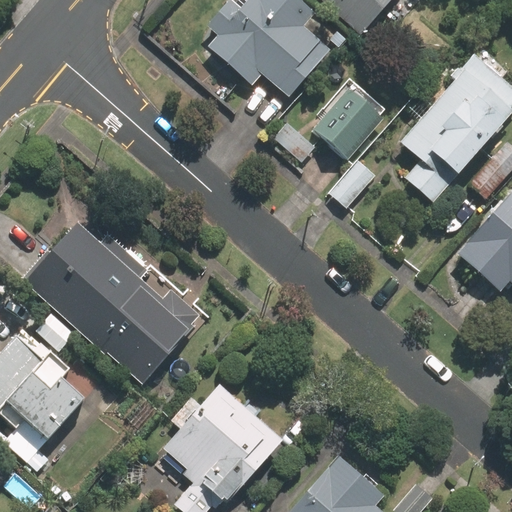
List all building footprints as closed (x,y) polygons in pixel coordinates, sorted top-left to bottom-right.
[(310,21),(285,0),(229,0),(202,31),(213,41),(204,51),(250,90),(258,81),(284,103),(328,54),(301,30),(310,21)] [(312,0),(358,39),(391,0),(312,0)] [(400,183),(429,209),(511,115),(511,98),(469,61),(394,146),(416,165),(400,183)] [(346,93),(310,135),(345,165),(381,124),(346,93)] [(314,153),(283,126),(270,141),(301,168),(314,153)] [(511,152),(503,145),(466,186),(485,203),(511,172),(511,152)] [(355,165),(326,198),(345,215),(374,182),(355,165)] [(511,192),(453,260),(497,299),(505,290),(511,296),(511,192)] [(68,225),(17,286),(118,369),(157,322),(147,315),(159,301),(140,285),(148,275),(103,238),(95,248),(68,225)] [(0,449),(33,479),(48,463),(37,454),(80,407),(57,385),(69,373),(22,330),(0,354),(0,424),(12,435),(0,449)] [(201,335),(186,351),(205,368),(220,352),(201,335)] [(210,511),(221,511),(281,447),(215,388),(197,408),(190,401),(168,425),(176,433),(155,455),(189,486),(168,509),(171,511),(209,511),(210,511)] [(373,511),(381,503),(335,462),(289,511),(373,511)] [(415,488),(393,511),(422,511),(431,502),(415,488)]
